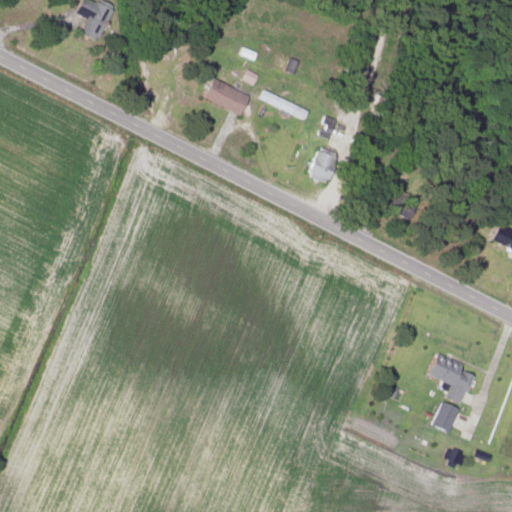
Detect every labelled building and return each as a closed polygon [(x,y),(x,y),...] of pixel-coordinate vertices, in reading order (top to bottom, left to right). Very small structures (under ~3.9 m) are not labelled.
[(98,0),(93,0),(93,2),(87,0),(76,0),(70,12),(83,18),(76,33),(93,41),(110,5),(98,0)] [(339,74),(360,77),(362,63),(341,61),(339,74)] [(249,84),(253,75),(242,69),(237,78),(249,84)] [(244,94),(207,77),(198,97),(235,114),(244,94)] [(256,98),(288,113),(292,105),(259,90),(256,98)] [(305,179),(324,183),(331,151),(311,147),(305,179)] [(380,209),(401,218),(411,197),(389,188),(380,209)] [(487,241),(511,250),(511,231),(494,224),(487,241)] [(421,375),(444,384),(439,398),(455,404),(467,375),(454,370),(457,363),(429,353),(421,375)] [(445,432),(452,407),(435,402),(427,427),(445,432)]
